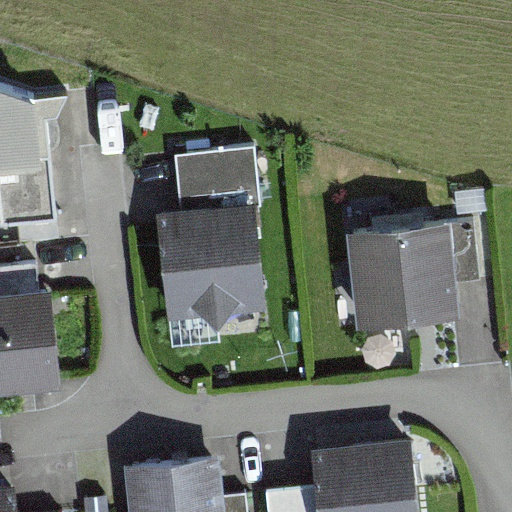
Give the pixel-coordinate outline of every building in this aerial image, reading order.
[(46,100),(36,101),(0,89),(0,203),(2,224),(57,219),(46,100)] [(259,144),(181,149),(185,202),(167,203),(174,308),(264,303),(256,192),(262,192),(259,144)] [(348,232),(359,327),(460,316),(450,221),(348,232)] [(0,294),(0,393),(62,388),(52,290),(0,294)] [(419,511),(412,439),(313,449),(317,484),(319,511),(419,511)] [(126,465),(129,511),(225,511),(221,456),(126,465)] [(319,511),(317,484),(268,489),(270,511),(319,511)] [(0,486),(0,511),(19,511),(17,485),(0,486)]
